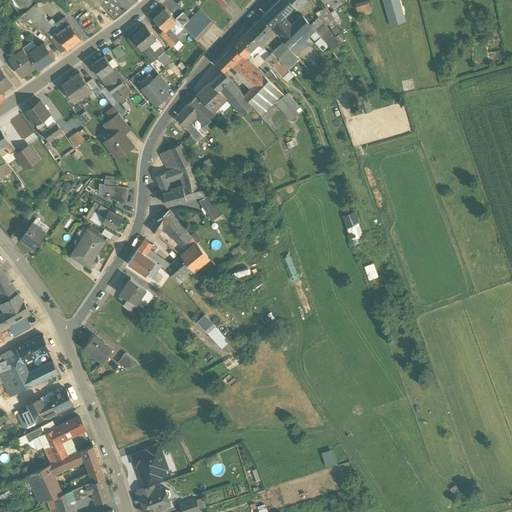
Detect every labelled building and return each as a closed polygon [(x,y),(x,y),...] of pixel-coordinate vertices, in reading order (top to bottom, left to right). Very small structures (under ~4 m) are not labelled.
[(38,3),(35,0),(7,0),(21,16),(24,19),(30,25),(42,16),(35,5),(38,3)] [(226,6),(221,0),(216,0),(215,1),(222,9),(226,6)] [(280,0),(261,18),(273,31),(274,30),(279,36),(282,37),(292,28),(282,19),(290,11),(280,0)] [(295,6),(289,0),(280,0),(290,11),(295,6)] [(307,0),(289,0),(295,6),(301,12),(304,9),(302,7),(308,1),(307,0)] [(399,0),(384,0),(392,27),(406,23),(399,0)] [(367,3),(355,6),(357,14),(369,12),(367,3)] [(165,9),(153,19),(163,30),(159,34),(172,48),(180,40),(169,27),(175,22),(176,22),(175,20),(165,9)] [(189,21),(183,28),(197,42),(214,24),(199,10),(189,21)] [(183,13),(175,20),(176,22),(175,22),(176,22),(178,23),(183,28),(189,21),(183,13)] [(331,15),(323,20),(327,28),(335,24),(331,15)] [(56,35),(42,16),(30,25),(35,29),(38,30),(50,40),(56,35)] [(311,26),(303,17),(297,23),(310,36),(315,31),(311,26)] [(65,18),(56,25),(59,29),(61,28),(63,30),(57,35),(67,50),(81,40),(65,18)] [(273,31),(261,18),(257,22),(265,31),(266,30),(272,36),(275,33),(273,31)] [(323,31),(315,21),(311,26),(315,31),(331,49),(338,44),(327,31),(323,31)] [(265,31),(257,22),(248,32),(259,45),(259,46),(259,45),(260,45),(261,47),(272,36),(266,30),(265,31)] [(310,36),(297,23),(292,27),(305,41),(310,36)] [(145,27),(133,36),(149,57),(154,53),(149,45),(155,40),(145,27)] [(305,41),(292,27),(292,28),(282,37),(294,51),(305,41)] [(25,38),(18,31),(12,37),(19,43),(25,38)] [(331,49),(315,31),(310,36),(329,59),(335,55),(331,49)] [(259,45),(248,32),(233,47),(246,58),(249,55),(259,45)] [(67,50),(57,35),(56,35),(50,40),(61,54),(67,50)] [(293,53),(283,43),(273,53),(282,64),(293,53)] [(43,44),(27,55),(35,67),(37,70),(54,59),(43,44)] [(117,60),(125,55),(119,45),(111,49),(117,60)] [(260,45),(259,45),(259,46),(259,45),(249,55),(254,60),(258,56),(264,61),(265,61),(265,60),(269,56),(261,47),(260,45)] [(247,61),(233,47),(223,57),(230,64),(238,71),(240,69),(247,61)] [(9,59),(1,48),(0,48),(0,59),(5,66),(10,62),(8,60),(9,59)] [(154,53),(149,57),(153,62),(158,58),(165,53),(161,48),(154,53)] [(24,52),(17,57),(15,55),(9,59),(8,60),(10,62),(21,77),(35,67),(27,55),(24,52)] [(165,67),(172,62),(165,53),(158,58),(165,67)] [(282,64),(273,53),(269,56),(265,60),(265,61),(279,75),(286,68),(282,64)] [(293,53),(282,64),(286,68),(298,58),(293,53)] [(104,56),(91,65),(100,78),(113,69),(104,56)] [(230,64),(223,57),(217,63),(223,71),(230,64)] [(264,77),(247,61),(240,69),(256,85),(264,77)] [(0,92),(11,83),(0,69),(0,68),(0,92)] [(286,68),(279,75),(282,79),(287,82),(293,77),(286,68)] [(113,69),(100,78),(107,87),(119,79),(113,69)] [(248,101),(262,118),(277,105),(285,97),(264,77),(256,85),(240,69),(238,71),(255,87),(258,91),(248,101)] [(223,71),(211,83),(218,91),(220,89),(230,80),(223,71)] [(78,74),(62,86),(62,85),(61,85),(74,104),(75,103),(74,103),(90,91),(91,91),(86,84),(78,73),(78,74)] [(169,87),(159,75),(154,79),(164,91),(169,87)] [(353,81),(349,75),(343,79),(348,85),(349,84),(351,88),(354,85),(352,82),(353,81)] [(91,79),(86,84),(91,91),(90,91),(95,98),(102,93),(91,79)] [(119,79),(107,87),(116,100),(128,91),(119,79)] [(164,91),(154,79),(142,89),(156,105),(168,95),(164,91)] [(230,80),(220,89),(223,93),(234,84),(230,80)] [(211,83),(204,90),(206,91),(203,94),(217,108),(226,99),(218,91),(211,83)] [(234,84),(223,93),(220,89),(218,91),(226,99),(228,98),(242,116),(253,107),(248,101),(245,97),(234,84)] [(255,87),(245,97),(248,101),(258,91),(255,87)] [(217,108),(203,94),(199,97),(213,112),(217,108)] [(303,112),(288,94),(277,105),(291,123),(303,112)] [(199,97),(198,96),(187,106),(196,116),(205,126),(207,124),(214,118),(216,116),(199,97)] [(372,112),(369,100),(362,102),(365,114),(372,112)] [(50,116),(39,102),(25,112),(35,126),(36,126),(42,121),(50,116)] [(126,111),(119,102),(112,107),(119,115),(120,116),(126,111)] [(95,106),(86,112),(90,119),(100,112),(95,106)] [(196,116),(187,106),(181,113),(190,122),(196,116)] [(113,108),(106,113),(110,119),(118,114),(113,108)] [(190,122),(181,113),(175,119),(184,128),(190,122)] [(119,115),(110,122),(118,133),(121,131),(123,134),(124,134),(130,129),(120,116),(119,115)] [(56,125),(50,116),(42,121),(48,130),(56,125)] [(42,121),(36,126),(42,135),(48,130),(42,121)] [(118,133),(110,122),(104,126),(112,137),(118,133)] [(205,126),(193,137),(199,143),(210,133),(209,131),(211,129),(207,124),(205,126)] [(48,130),(42,135),(47,142),(61,132),(56,125),(48,130)] [(9,143),(0,129),(0,149),(3,147),(9,143)] [(123,134),(121,131),(118,133),(112,137),(105,143),(117,158),(133,146),(124,134),(123,134)] [(84,142),(77,132),(73,136),(79,145),(84,142)] [(78,145),(72,136),(68,139),(74,149),(78,145)] [(193,137),(190,142),(195,148),(199,143),(193,137)] [(194,170),(181,144),(167,151),(176,170),(179,169),(181,173),(194,170)] [(3,147),(0,149),(0,155),(3,159),(6,164),(11,160),(3,147)] [(37,161),(29,148),(16,157),(25,170),(37,161)] [(204,161),(208,171),(214,169),(210,158),(204,161)] [(7,166),(0,171),(0,179),(3,184),(9,180),(6,176),(12,172),(7,166)] [(176,170),(156,176),(160,186),(168,183),(172,182),(173,179),(182,176),(181,173),(179,169),(176,170)] [(194,170),(181,173),(182,176),(185,187),(187,193),(198,190),(196,183),(200,182),(194,170)] [(168,183),(160,186),(163,193),(171,191),(168,183)] [(118,187),(104,186),(103,195),(108,195),(107,198),(119,204),(126,204),(128,188),(118,187)] [(171,191),(163,193),(166,206),(199,198),(198,190),(187,193),(185,187),(171,191)] [(222,215),(209,196),(202,201),(214,220),(222,215)] [(109,211),(95,203),(86,218),(100,227),(103,223),(102,223),(109,211)] [(122,218),(109,211),(102,223),(103,223),(116,230),(122,218)] [(182,227),(168,211),(157,221),(163,228),(172,237),(182,227)] [(34,213),(26,222),(31,225),(32,225),(33,225),(36,220),(39,216),(34,213)] [(36,220),(33,225),(32,225),(31,225),(20,241),(34,251),(45,235),(37,229),(41,223),(36,220)] [(157,221),(150,230),(157,236),(163,228),(157,221)] [(367,243),(359,221),(348,225),(356,247),(367,243)] [(182,227),(172,237),(181,244),(186,244),(193,238),(183,226),(182,227)] [(113,235),(105,230),(101,235),(110,240),(113,235)] [(157,236),(150,230),(145,237),(152,242),(157,236)] [(105,242),(90,233),(79,249),(77,248),(71,257),(83,265),(86,267),(96,252),(98,254),(105,242)] [(152,242),(145,237),(137,249),(154,261),(158,255),(162,249),(152,242)] [(193,238),(186,244),(190,249),(197,243),(193,238)] [(190,249),(181,256),(194,272),(209,259),(197,243),(190,249)] [(155,262),(137,250),(128,264),(146,276),(155,262)] [(247,253),(237,259),(240,266),(251,260),(247,253)] [(168,262),(158,255),(154,261),(165,269),(169,266),(167,264),(168,262)] [(189,267),(181,256),(169,266),(165,269),(175,280),(189,267)] [(83,265),(71,257),(67,262),(79,272),(83,265)] [(155,262),(146,276),(152,280),(161,267),(155,262)] [(369,280),(379,276),(373,263),(364,266),(369,280)] [(0,276),(0,291),(11,286),(4,274),(0,276)] [(146,290),(130,279),(120,294),(127,299),(136,306),(136,305),(146,290)] [(0,291),(0,301),(15,292),(12,285),(11,286),(0,291)] [(30,317),(15,292),(0,301),(0,306),(1,307),(8,303),(12,310),(5,314),(0,317),(0,334),(3,333),(30,317)] [(136,306),(127,299),(122,305),(137,317),(143,310),(136,305),(136,306)] [(8,303),(1,307),(5,314),(12,310),(8,303)] [(226,339),(204,315),(196,322),(219,346),(225,340),(226,339)] [(50,352),(43,337),(15,350),(17,355),(22,365),(50,352)] [(112,351),(94,337),(84,349),(102,364),(112,351)] [(225,340),(219,346),(221,348),(222,348),(228,354),(233,349),(225,340)] [(15,350),(0,358),(0,364),(17,355),(15,350)] [(140,365),(126,354),(118,364),(126,371),(140,365)] [(17,355),(0,364),(0,378),(3,385),(10,398),(43,382),(38,371),(28,375),(22,365),(17,355)] [(52,363),(38,371),(43,382),(58,375),(52,363)] [(65,391),(59,394),(58,391),(47,396),(53,407),(45,411),(43,412),(46,419),(72,406),(65,391)] [(45,411),(40,401),(27,407),(29,411),(35,424),(46,419),(43,412),(45,411)] [(35,424),(29,411),(22,414),(28,428),(35,424)] [(44,435),(43,435),(52,455),(63,450),(60,443),(84,431),(79,418),(44,435)] [(41,429),(25,437),(28,444),(39,439),(38,438),(43,435),(44,435),(41,429)] [(52,455),(43,435),(38,438),(39,439),(51,466),(67,458),(63,450),(52,455)] [(164,461),(159,446),(147,450),(148,451),(133,456),(136,465),(138,465),(142,477),(163,469),(161,462),(164,461)] [(92,447),(81,452),(85,462),(89,474),(100,469),(98,462),(92,447)] [(332,448),(321,451),(325,465),(336,463),(332,448)] [(81,452),(69,457),(72,467),(85,462),(81,452)] [(51,466),(48,467),(52,475),(72,467),(69,457),(67,458),(51,466)] [(48,467),(32,475),(46,503),(53,500),(62,495),(52,475),(48,467)] [(89,474),(68,483),(73,491),(103,479),(104,478),(100,469),(89,474)] [(141,477),(145,488),(153,485),(163,481),(161,476),(165,474),(163,469),(142,477),(141,477)] [(73,491),(67,493),(71,503),(80,499),(80,498),(80,496),(92,492),(96,502),(109,498),(103,479),(73,491)] [(155,491),(153,485),(145,488),(136,492),(139,499),(141,498),(144,509),(143,511),(153,511),(170,506),(168,498),(171,495),(169,491),(165,489),(164,489),(164,487),(155,491)] [(67,493),(62,495),(53,500),(58,511),(75,511),(71,503),(67,493)] [(195,499),(179,505),(181,511),(197,511),(199,511),(195,499)] [(58,511),(53,500),(46,503),(49,511),(58,511)]
